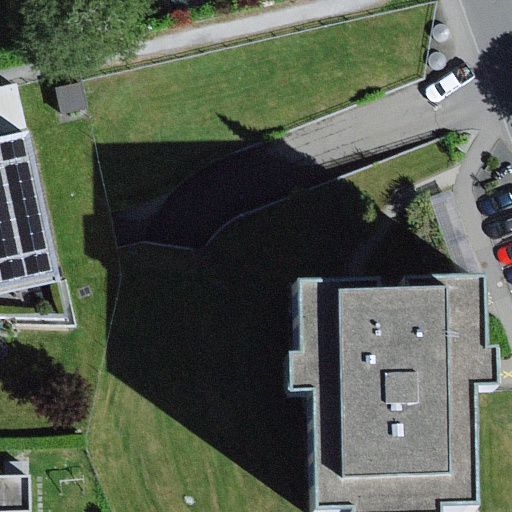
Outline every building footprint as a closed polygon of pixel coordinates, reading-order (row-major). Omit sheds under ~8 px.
[(84,85),(56,90),(61,117),(89,112),(84,85)] [(18,87),(0,91),(0,135),(27,130),(18,87)] [(0,324),(67,327),(25,141),(0,146),(0,324)] [(374,298),(297,299),(299,376),(287,376),(288,397),(306,396),(309,511),(478,511),(476,398),(489,397),(489,370),(481,370),(479,296),(401,298),(401,309),(374,310),(374,298)] [(0,511),(42,511),(42,482),(0,482),(0,511)]
